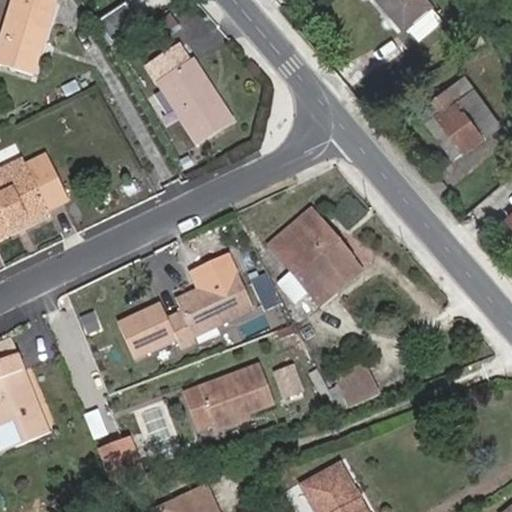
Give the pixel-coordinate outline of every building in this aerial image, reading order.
[(14,0),(0,42),(0,63),(32,75),(57,0),(14,0)] [(163,0),(125,0),(145,27),(171,9),(163,0)] [(379,0),(406,31),(435,6),(430,0),(379,0)] [(145,27),(155,41),(182,23),(171,9),(145,27)] [(457,159),(504,124),(495,112),(511,99),(511,86),(484,50),(461,66),(458,63),(440,75),(451,90),(421,111),(457,159)] [(217,92),(197,61),(192,64),(212,96),(217,92)] [(197,147),(236,122),(217,92),(212,96),(192,64),(159,86),(197,147)] [(47,209),(68,199),(48,159),(28,169),(47,209)] [(24,163),(0,174),(0,183),(28,169),(24,163)] [(9,227),(47,209),(28,169),(0,183),(0,238),(11,232),(9,227)] [(11,232),(50,214),(47,209),(9,227),(11,232)] [(324,305),(364,269),(314,211),(273,248),(293,270),(311,290),(324,305)] [(280,283),(296,303),(311,290),(293,270),(280,283)] [(196,341),(195,337),(255,310),(238,271),(177,299),(182,312),(167,319),(181,349),(196,341)] [(14,343),(0,349),(0,363),(19,355),(14,343)] [(0,429),(8,450),(50,432),(19,355),(0,363),(0,429)] [(350,408),(380,394),(366,363),(336,376),(350,408)] [(252,419),(250,414),(276,405),(260,366),(185,396),(200,433),(216,427),(229,421),(232,428),(252,419)] [(216,427),(218,433),(232,428),(229,421),(216,427)] [(0,446),(2,452),(8,450),(0,429),(0,446)] [(118,500),(149,489),(138,460),(107,472),(118,500)] [(370,511),(363,497),(359,490),(343,462),(305,482),(321,511),(370,511)] [(219,511),(208,488),(162,509),(163,511),(219,511)] [(363,497),(367,494),(363,488),(359,490),(363,497)]
